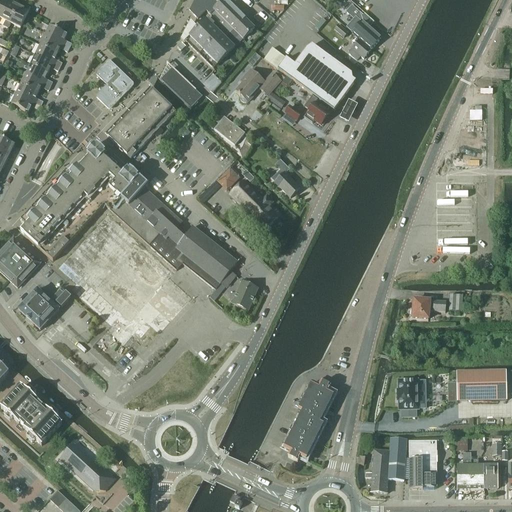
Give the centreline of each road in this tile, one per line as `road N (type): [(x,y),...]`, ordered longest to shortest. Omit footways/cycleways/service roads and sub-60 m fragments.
road 1 (tertiary): [(344,440),(403,227),(504,0)]
road 2 (secondary): [(226,383),(256,338),(420,0)]
road 3 (tertiary): [(112,418),(35,355),(0,310)]
